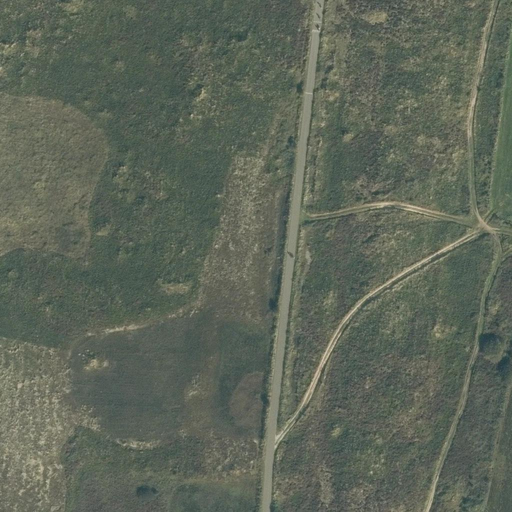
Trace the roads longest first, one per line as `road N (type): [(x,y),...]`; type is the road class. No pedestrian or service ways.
road 1 (unclassified): [(266,511),(319,0)]
road 2 (track): [(270,447),(318,376),(339,323),(361,301),(489,228)]
road 3 (unknown): [(428,511),(498,265),(489,228)]
road 4 (unknown): [(489,228),(474,207),(469,123),(496,0)]
road 5 (track): [(293,223),(405,206),(489,228)]
